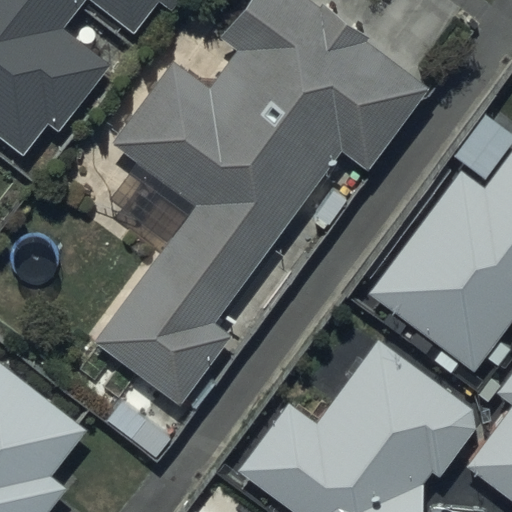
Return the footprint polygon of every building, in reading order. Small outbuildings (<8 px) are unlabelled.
[(0,0),(0,135),(20,151),(47,117),(57,125),(109,60),(93,48),(99,39),(70,16),(82,0),(95,0),(131,29),(154,0),(164,0),(171,6),(175,0),(0,0)] [(427,82),(315,0),(243,0),(220,33),(235,44),(208,82),(172,56),(111,140),(195,202),(95,338),(178,398),(229,329),(214,317),(340,146),(366,165),(427,82)] [(458,165),(366,288),(473,368),(511,314),(511,142),(481,182),(458,165)] [(287,397),(236,466),(297,511),(421,511),(422,479),(430,467),(438,473),(475,423),(471,405),(378,335),(315,418),(287,397)] [(0,511),(45,511),(68,484),(52,471),(87,427),(0,358),(0,511)] [(511,399),(464,458),(511,495),(511,363),(495,386),(511,399)]
